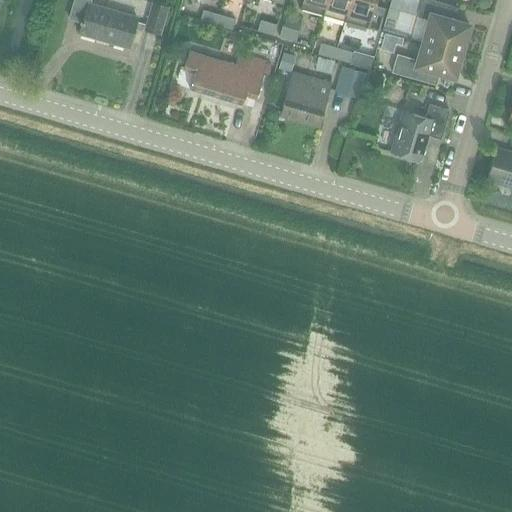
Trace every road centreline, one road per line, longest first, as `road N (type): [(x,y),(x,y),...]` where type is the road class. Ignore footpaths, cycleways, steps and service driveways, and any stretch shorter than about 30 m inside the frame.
road 1 (unclassified): [(444,223),(0,95)]
road 2 (residential): [(444,223),(508,0)]
